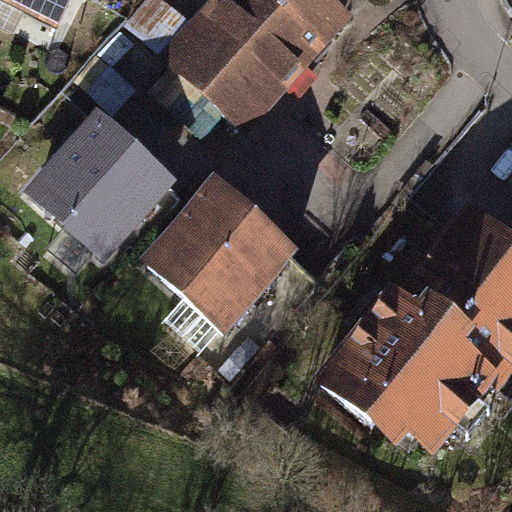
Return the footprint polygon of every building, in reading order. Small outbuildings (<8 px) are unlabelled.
[(4,0),(28,11),(33,0),(41,0),(65,11),(70,0),(4,0)] [(227,0),(169,66),(249,136),(353,20),(330,0),(227,0)] [(163,24),(144,8),(119,35),(144,55),(163,24)] [(157,189),(84,123),(20,194),(95,261),(157,189)] [(170,200),(157,189),(95,261),(103,267),(128,240),(132,244),(170,200)] [(290,259),(215,194),(152,264),(226,331),(287,261),(290,259)] [(453,236),(408,201),(375,242),(419,278),(453,236)] [(399,294),(322,386),(369,424),(380,410),(435,454),(491,386),(500,393),(511,377),(511,274),(507,271),(511,264),(511,247),(472,214),(453,236),(419,278),(403,297),(399,294)] [(318,288),(287,261),(204,359),(235,386),(318,288)] [(511,377),(500,393),(511,402),(511,377)]
